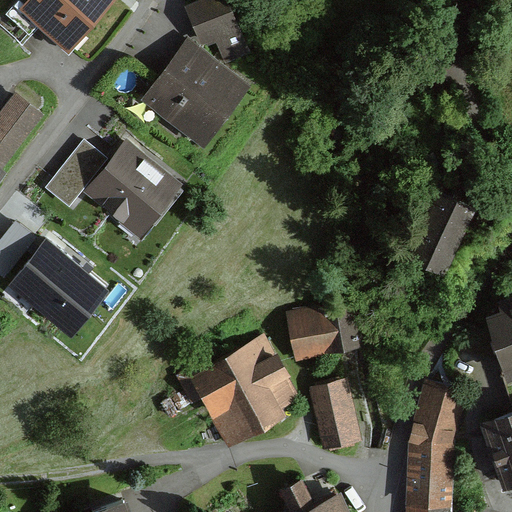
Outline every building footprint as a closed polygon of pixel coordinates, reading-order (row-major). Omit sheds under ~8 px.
[(69,44),(105,0),(21,0),(19,2),(69,44)] [(252,44),(232,0),(190,0),(189,1),(207,42),(217,37),(226,55),(252,44)] [(204,141),(250,79),(187,32),(141,94),(204,141)] [(0,176),(47,119),(17,94),(0,115),(0,176)] [(128,142),(112,162),(89,143),(50,190),(73,209),(84,195),(139,241),(184,188),(128,142)] [(445,266),(476,199),(439,183),(408,249),(445,266)] [(46,239),(8,286),(71,338),(110,292),(46,239)] [(509,373),(511,372),(511,295),(488,302),(509,373)] [(354,299),(289,313),(299,360),(364,346),(354,299)] [(299,400),(263,334),(211,362),(210,359),(180,375),(197,405),(207,400),(232,447),(291,416),(286,406),(299,400)] [(454,450),(468,386),(425,377),(411,441),(407,499),(407,511),(453,511),(453,498),(454,450)] [(325,451),(362,443),(348,379),(311,388),(325,451)] [(511,478),(511,403),(481,414),(503,482),(511,478)] [(313,495),(301,469),(281,479),(293,504),(277,511),(353,511),(340,482),(313,495)] [(136,511),(127,486),(56,511),(136,511)]
